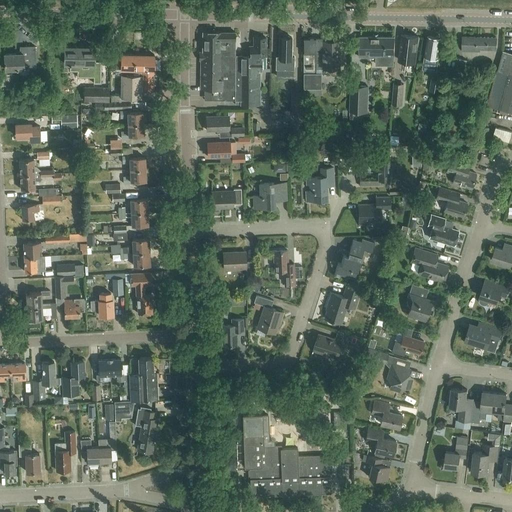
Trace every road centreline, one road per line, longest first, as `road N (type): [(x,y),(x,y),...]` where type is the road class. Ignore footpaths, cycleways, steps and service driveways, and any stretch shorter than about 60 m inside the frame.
road 1 (residential): [(195,366),(286,359),(325,248),(324,227),(189,232)]
road 2 (tertiary): [(511,20),(185,15)]
road 3 (unclassified): [(189,232),(185,15)]
road 4 (residential): [(5,344),(194,334)]
road 5 (tertiary): [(185,15),(0,11)]
road 6 (residential): [(438,366),(481,224)]
road 7 (residential): [(417,493),(415,464),(438,366)]
road 8 (residential): [(0,496),(127,490)]
